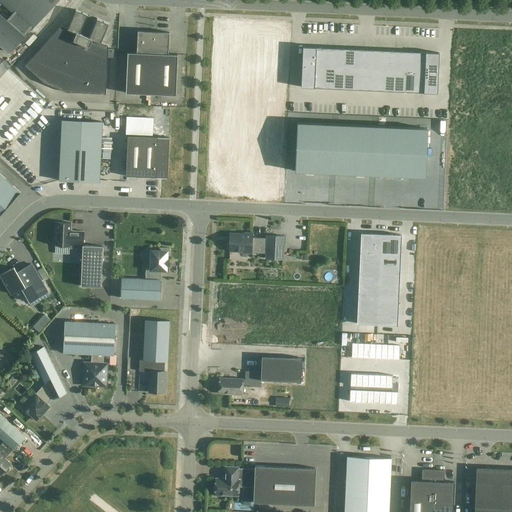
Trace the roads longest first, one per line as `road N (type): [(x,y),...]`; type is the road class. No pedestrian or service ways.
road 1 (unclassified): [(121,0),(511,15)]
road 2 (unclassified): [(190,421),(511,436)]
road 3 (unclassified): [(511,220),(198,206)]
road 4 (unclassified): [(4,511),(91,422),(190,421)]
road 5 (unclassified): [(0,245),(28,213),(59,199),(198,206)]
road 6 (unclassified): [(198,206),(190,421)]
